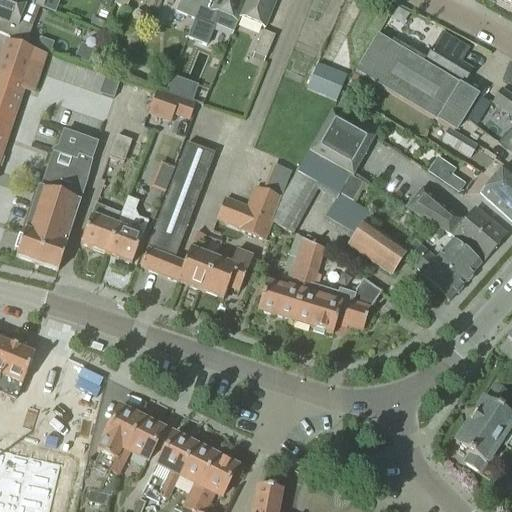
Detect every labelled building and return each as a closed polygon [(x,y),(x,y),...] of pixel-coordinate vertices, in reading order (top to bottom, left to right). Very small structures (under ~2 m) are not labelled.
[(17,23),(25,3),(26,3),(19,0),(0,0),(0,34),(25,45),(31,29),(17,23)] [(19,0),(26,3),(25,3),(41,10),(44,0),(19,0)] [(116,0),(114,6),(124,11),(128,0),(116,0)] [(193,22),(201,0),(177,0),(180,1),(175,15),(193,22)] [(201,0),(193,22),(186,40),(198,45),(206,48),(214,27),(233,34),(239,20),(238,19),(245,0),(214,0),(214,2),(209,0),(201,0)] [(263,30),(275,0),(245,0),(238,19),(239,20),(263,30)] [(511,0),(496,0),(495,4),(511,12),(511,0)] [(263,65),(274,38),(262,33),(251,60),(263,65)] [(453,133),(472,102),(475,105),(478,100),(472,96),(376,38),(353,76),(370,85),(448,132),(456,137),(457,136),(453,133)] [(34,54),(35,53),(5,43),(0,58),(0,160),(24,89),(33,92),(45,58),(34,54)] [(81,46),(75,59),(87,64),(93,51),(81,46)] [(447,59),(438,72),(462,87),(471,73),(447,59)] [(129,74),(141,78),(146,67),(133,62),(129,74)] [(346,78),(316,66),(306,92),(336,103),(346,78)] [(348,85),(364,95),(370,85),(367,84),(353,76),(348,85)] [(170,78),(163,95),(190,104),(196,87),(170,78)] [(147,117),(170,125),(172,118),(188,124),(195,106),(190,104),(163,95),(156,92),(147,117)] [(503,112),(511,100),(501,93),(492,106),(503,112)] [(503,112),(511,119),(511,118),(511,100),(503,112)] [(329,114),(308,152),(350,178),(353,179),(375,139),(329,114)] [(511,128),(498,145),(509,155),(511,157),(511,128)] [(456,137),(448,132),(441,143),(469,161),(477,148),(457,136),(456,137)] [(65,135),(65,134),(64,134),(63,135),(63,134),(57,150),(51,153),(52,155),(40,191),(38,190),(19,251),(18,250),(15,261),(58,273),(80,204),(90,167),(92,160),(97,145),(96,145),(95,146),(65,135)] [(116,138),(108,157),(124,163),(132,143),(116,138)] [(139,271),(177,286),(184,267),(173,263),(214,156),(187,146),(139,271)] [(421,259),(424,254),(419,250),(413,245),(406,253),(366,226),(371,216),(339,197),(350,178),(308,152),(297,174),(296,173),(280,203),(282,204),(271,226),(292,237),(317,191),(335,202),(322,226),(350,242),(346,249),(391,280),(403,261),(407,264),(422,277),(420,280),(448,304),(455,296),(459,296),(462,291),(462,288),(462,287),(434,264),(431,267),(421,259)] [(511,175),(504,168),(491,182),(511,200),(511,175)] [(459,196),(465,187),(451,178),(445,187),(459,196)] [(511,225),(511,200),(491,182),(479,196),(511,225)] [(462,226),(421,189),(404,211),(451,239),(483,265),(505,238),(474,212),(462,226)] [(264,244),(279,200),(253,191),(248,208),(223,200),(215,224),(235,230),(234,233),(264,244)] [(114,236),(127,200),(126,200),(120,217),(95,207),(79,247),(105,257),(114,236)] [(114,236),(105,257),(131,267),(142,239),(147,224),(138,220),(134,213),(138,204),(127,200),(114,236)] [(291,325),(315,248),(301,242),(288,284),(280,282),(277,292),(265,288),(257,314),(291,325)] [(471,277),(479,267),(451,243),(434,262),(424,254),(421,259),(431,267),(434,264),(462,287),(464,285),(467,285),(471,280),(471,277)] [(369,311),(380,295),(363,283),(357,291),(355,297),(338,292),(336,302),(334,308),(306,299),(308,294),(310,294),(316,276),(323,252),(315,248),(291,325),(313,332),(312,334),(322,337),(323,335),(331,337),(334,326),(362,334),(369,311)] [(239,295),(252,261),(235,255),(230,270),(189,254),(184,267),(177,286),(221,303),(226,290),(239,295)] [(192,351),(195,341),(153,328),(150,338),(192,351)] [(511,338),(500,352),(511,362),(511,338)] [(0,379),(21,388),(33,358),(0,344),(0,379)] [(511,434),(511,421),(499,413),(508,398),(494,389),(455,448),(470,458),(463,468),(478,478),(508,432),(511,434)] [(86,463),(81,493),(88,495),(86,505),(106,510),(108,499),(110,500),(115,478),(116,479),(122,468),(113,464),(120,450),(124,452),(139,422),(118,411),(102,441),(95,454),(99,456),(94,467),(86,463)] [(161,433),(139,422),(124,452),(120,450),(113,464),(122,468),(129,455),(146,464),(161,433)] [(156,498),(164,502),(176,478),(191,448),(170,438),(155,467),(168,474),(156,498)] [(193,487),(186,501),(194,505),(202,490),(198,488),(213,459),(191,448),(176,478),(193,487)] [(37,462),(5,454),(0,474),(0,478),(32,486),(37,462)] [(194,505),(186,501),(181,510),(183,511),(182,511),(204,511),(212,497),(219,500),(234,470),(213,459),(198,488),(202,490),(194,505)] [(69,469),(37,462),(32,486),(64,494),(70,469),(69,469)] [(32,486),(0,478),(0,503),(26,510),(32,486)] [(59,511),(64,494),(32,486),(26,510),(37,511),(59,511)] [(275,511),(279,493),(257,489),(253,511),(275,511)] [(25,511),(26,510),(0,503),(0,511),(25,511)]
